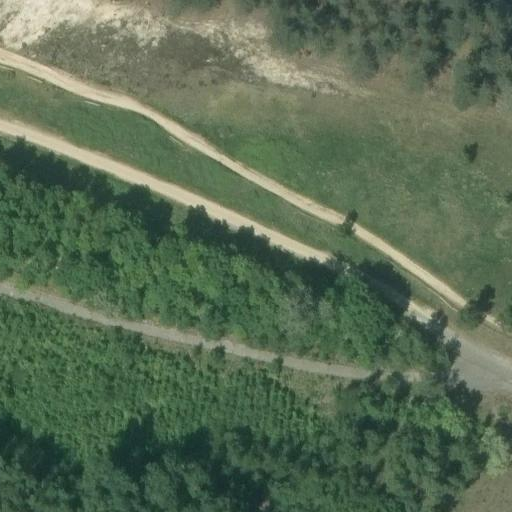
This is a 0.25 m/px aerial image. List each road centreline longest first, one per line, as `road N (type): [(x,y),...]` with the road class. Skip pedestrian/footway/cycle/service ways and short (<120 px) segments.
road 1 (unknown): [(511,336),(159,107),(0,52)]
road 2 (track): [(511,375),(357,273),(0,119)]
road 3 (track): [(511,381),(287,358),(0,279)]
